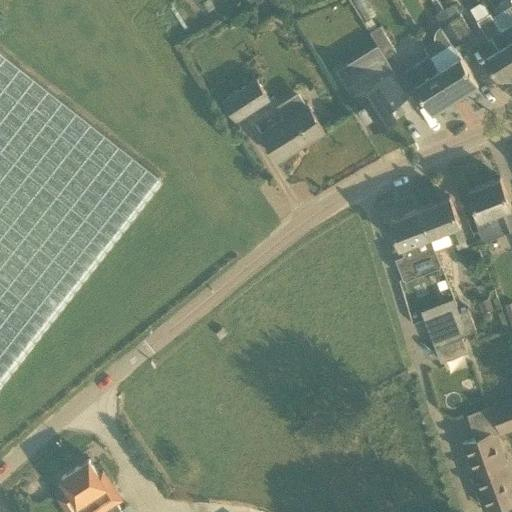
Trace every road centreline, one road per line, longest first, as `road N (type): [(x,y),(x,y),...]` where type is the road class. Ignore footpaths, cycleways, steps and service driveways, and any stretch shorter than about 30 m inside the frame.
road 1 (unclassified): [(0,476),(315,212)]
road 2 (residential): [(356,190),(373,209),(461,511)]
road 3 (residential): [(356,190),(511,123)]
